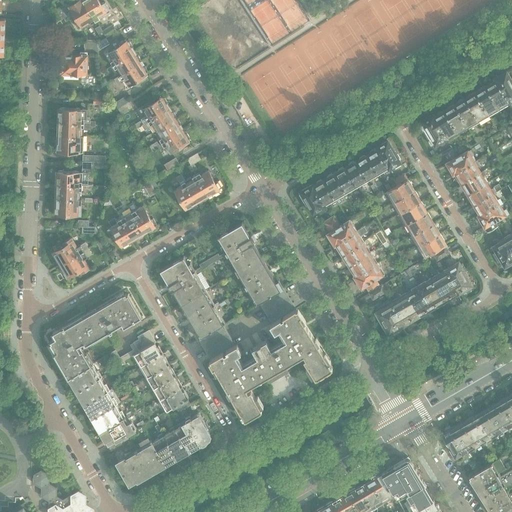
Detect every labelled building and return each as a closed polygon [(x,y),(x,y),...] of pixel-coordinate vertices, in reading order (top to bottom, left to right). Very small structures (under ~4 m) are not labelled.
[(96,20),(83,0),(78,0),(69,6),(78,19),(75,22),(79,28),(90,21),(92,23),(96,20)] [(109,9),(105,2),(102,5),(98,0),(83,0),(96,20),(101,17),(100,15),(109,9)] [(116,31),(112,25),(103,31),(107,37),(116,31)] [(109,44),(106,38),(97,44),(98,51),(109,44)] [(112,65),(135,51),(132,47),(132,46),(130,42),(128,41),(128,40),(127,41),(125,39),(118,44),(119,46),(107,53),(110,56),(111,58),(109,59),(112,65)] [(87,74),(87,56),(88,52),(98,52),(98,51),(97,44),(94,40),(85,40),(85,47),(85,52),(80,52),(80,54),(62,54),(62,65),(60,65),(60,72),(62,72),(62,73),(63,73),(63,76),(72,76),(72,75),(73,75),(73,74),(87,74)] [(119,76),(141,62),(141,61),(141,60),(139,56),(137,55),(135,51),(112,65),(115,69),(117,68),(121,74),(119,75),(119,76)] [(147,73),(148,73),(148,72),(148,71),(145,66),(144,66),(141,62),(119,76),(116,78),(120,83),(123,81),(124,79),(128,85),(139,78),(140,80),(148,75),(147,73)] [(511,79),(508,74),(506,72),(495,78),(496,80),(500,88),(499,90),(502,94),(504,94),(509,102),(511,106),(511,105),(511,79)] [(509,102),(504,94),(502,94),(499,90),(500,88),(496,80),(489,83),(490,85),(486,87),(490,93),(489,96),(492,100),(494,100),(498,108),(509,102)] [(498,108),(494,100),(492,100),(489,96),(490,93),(486,87),(485,87),(485,86),(479,89),(479,91),(476,93),(480,100),(479,102),(482,106),(484,106),(488,114),(498,108)] [(488,114),(484,106),(482,106),(479,102),(480,100),(476,93),(475,93),(474,92),(468,95),(469,97),(465,99),(469,106),(469,108),(471,112),(473,112),(478,121),(488,114)] [(148,122),(170,107),(167,103),(168,102),(165,98),(164,97),(163,96),(162,97),(161,95),(153,100),(154,101),(142,108),(146,114),(147,115),(145,116),(141,119),(141,120),(135,124),(137,128),(142,125),(148,122)] [(118,108),(129,101),(126,96),(115,103),(118,108)] [(478,121),(473,112),(471,112),(469,108),(469,106),(465,99),(464,98),(458,101),(459,103),(455,105),(459,112),(458,114),(460,116),(461,118),(463,118),(468,126),(478,121)] [(122,115),(133,108),(129,101),(118,108),(122,115)] [(468,126),(463,118),(461,118),(460,116),(458,114),(459,112),(455,105),(454,105),(453,104),(448,108),(448,109),(445,111),(449,118),(448,120),(451,124),(453,124),(457,132),(468,126)] [(157,131),(177,118),(176,117),(176,116),(174,112),(173,112),(170,107),(148,122),(142,125),(145,130),(153,125),(157,131)] [(88,117),(88,110),(80,109),(80,108),(75,108),(74,109),(67,109),(66,108),(61,108),(60,108),(58,108),(58,122),(96,123),(96,122),(91,121),(91,119),(89,117),(88,117)] [(457,132),(453,124),(451,124),(448,120),(449,118),(445,111),(444,111),(443,110),(437,114),(438,115),(434,117),(439,124),(438,125),(441,130),(443,130),(447,138),(457,132)] [(441,130),(438,125),(439,124),(434,117),(433,114),(421,121),(423,123),(422,124),(425,130),(426,130),(431,137),(430,137),(433,143),(434,143),(435,145),(447,138),(443,130),(441,130)] [(161,143),(183,129),(181,124),(181,123),(178,119),(177,119),(177,118),(157,131),(160,136),(158,137),(161,143)] [(90,129),(90,127),(95,127),(96,123),(58,122),(58,134),(81,136),(82,129),(84,129),(90,129)] [(190,142),(189,140),(190,139),(190,137),(187,133),(186,133),(183,129),(161,143),(164,147),(166,146),(170,152),(182,144),(183,147),(190,142)] [(83,152),(84,137),(81,137),(81,136),(58,134),(57,151),(83,152)] [(401,159),(398,154),(396,154),(388,141),(381,144),(381,147),(378,149),(382,155),(381,157),(384,161),(385,162),(390,168),(400,162),(400,161),(401,159)] [(481,147),(484,145),(483,142),(479,144),(474,147),(476,150),(481,147)] [(458,156),(453,147),(452,147),(452,146),(449,148),(450,151),(446,153),(450,161),(458,156)] [(385,162),(384,161),(381,157),(382,155),(378,149),(377,149),(375,148),(370,151),(370,153),(367,155),(371,161),(370,163),(372,168),(375,168),(379,175),(390,168),(385,162)] [(468,164),(475,160),(472,155),(474,154),(471,149),(458,156),(450,161),(448,162),(446,163),(447,164),(448,164),(450,167),(449,169),(452,173),(453,173),(454,174),(455,173),(463,168),(463,166),(467,164),(468,164)] [(194,164),(201,159),(197,154),(188,159),(191,164),(190,165),(194,171),(197,169),(194,164)] [(375,168),(372,168),(370,163),(371,161),(367,155),(366,155),(364,154),(360,157),(360,159),(356,161),(360,168),(359,170),(362,174),(364,174),(368,181),(379,175),(375,168)] [(169,171),(180,164),(176,158),(165,164),(169,171)] [(475,176),(484,170),(483,169),(481,171),(478,166),(480,164),(477,159),(475,160),(468,164),(467,164),(463,166),(463,168),(455,173),(458,177),(457,178),(460,182),(461,182),(462,183),(469,179),(469,177),(474,175),(475,176)] [(368,181),(364,174),(362,174),(359,170),(360,168),(356,161),(356,162),(354,161),(349,163),(349,165),(345,168),(349,174),(348,176),(351,180),(353,181),(357,187),(362,196),(364,195),(362,190),(364,189),(361,185),(368,181)] [(353,181),(351,180),(348,176),(349,174),(345,168),(343,167),(338,170),(338,172),(335,174),(338,180),(338,182),(340,186),(342,187),(346,194),(357,187),(353,181)] [(81,181),(81,172),(79,172),(78,171),(73,171),(72,172),(65,172),(64,171),(59,170),(58,171),(56,171),(56,185),(82,186),(82,181),(81,181)] [(221,187),(217,181),(215,182),(208,170),(203,173),(202,171),(196,174),(209,196),(213,194),(215,194),(219,192),(219,190),(220,190),(219,189),(221,187)] [(488,182),(484,176),(486,175),(484,170),(475,176),(474,175),(469,177),(469,179),(462,183),(464,186),(464,187),(463,189),(466,193),(467,193),(468,194),(488,182)] [(342,187),(340,186),(338,182),(338,180),(335,174),(334,174),(332,173),(328,176),(328,178),(324,180),(328,186),(327,188),(330,192),(332,193),(336,200),(346,194),(342,187)] [(198,202),(186,183),(187,182),(186,180),(185,180),(181,174),(176,177),(180,185),(181,184),(182,185),(175,189),(182,201),(181,202),(184,209),(186,208),(187,209),(188,209),(189,209),(193,206),(194,205),(198,202)] [(209,196),(196,174),(191,177),(192,179),(187,182),(186,183),(198,202),(199,202),(200,203),(204,200),(205,199),(209,196)] [(408,179),(405,174),(393,180),(397,186),(408,179)] [(336,200),(332,193),(330,192),(327,188),(328,186),(324,180),(322,179),(317,182),(317,184),(314,186),(317,193),(317,194),(319,199),(321,199),(330,214),(332,213),(327,205),(336,200)] [(392,203),(412,191),(410,188),(413,186),(409,179),(408,180),(408,179),(397,186),(386,192),(392,203)] [(156,193),(150,183),(149,182),(143,185),(150,197),(156,193)] [(487,196),(494,192),(494,193),(497,192),(496,191),(501,188),(498,184),(494,187),(491,188),(488,182),(468,194),(468,196),(470,200),(472,200),(472,201),(473,201),(474,204),(481,200),(483,200),(487,198),(487,196)] [(330,214),(321,199),(319,199),(317,194),(317,193),(314,186),(313,184),(301,191),(302,193),(299,194),(304,202),(305,201),(307,205),(308,204),(313,213),(323,207),(328,215),(330,214)] [(80,198),(80,190),(82,190),(82,186),(56,185),(56,197),(80,198)] [(399,214),(419,202),(417,198),(419,197),(415,190),(413,191),(412,191),(392,203),(399,214)] [(493,207),(503,202),(500,197),(498,199),(494,193),(494,192),(487,196),(487,198),(483,200),(481,200),(474,204),(475,205),(474,206),(476,210),(478,210),(480,214),(481,215),(488,211),(490,211),(493,209),(493,207)] [(82,215),(82,203),(82,198),(80,198),(56,197),(55,213),(57,214),(57,215),(62,215),(63,214),(71,214),(72,215),(77,215),(82,215)] [(405,225),(425,213),(423,209),(425,208),(421,201),(419,202),(399,214),(405,225)] [(152,219),(145,207),(143,205),(137,209),(133,202),(128,205),(132,212),(145,234),(149,231),(150,232),(154,229),(155,228),(156,227),(155,226),(157,225),(153,218),(152,219)] [(484,227),(495,221),(509,212),(506,208),(504,209),(501,204),(503,202),(493,207),(493,209),(490,211),(488,211),(481,215),(480,214),(479,215),(479,216),(478,218),(481,222),(482,222),(484,225),(483,226),(484,227)] [(145,234),(132,212),(126,215),(120,210),(118,207),(118,206),(115,208),(120,217),(134,240),(138,237),(140,238),(144,235),(144,234),(145,234)] [(382,217),(379,211),(376,213),(374,214),(377,220),(382,217)] [(411,236),(432,224),(429,220),(432,219),(428,212),(425,213),(405,225),(411,236)] [(341,226),(340,225),(334,215),(333,216),(324,222),(330,232),(341,226)] [(134,240),(120,217),(116,220),(115,218),(108,222),(118,238),(116,240),(120,247),(122,245),(123,246),(124,246),(125,246),(129,244),(130,242),(134,240)] [(336,244),(358,230),(357,230),(356,230),(353,225),(354,225),(350,218),(340,225),(341,226),(330,232),(328,234),(331,238),(330,240),(333,244),(335,244),(335,245),(336,244)] [(495,221),(484,227),(486,230),(487,232),(497,227),(498,226),(496,222),(495,221)] [(223,257),(252,239),(242,223),(229,231),(228,230),(219,236),(228,251),(219,256),(218,254),(209,259),(212,264),(223,257)] [(418,247),(438,234),(436,231),(438,230),(434,223),(432,224),(411,236),(418,247)] [(98,233),(95,227),(89,227),(89,226),(78,226),(78,227),(82,227),(82,233),(97,234),(98,233)] [(343,255),(365,241),(364,240),(363,241),(360,236),(361,235),(358,230),(336,244),(339,248),(338,250),(341,254),(342,254),(343,255)] [(444,245),(442,242),(444,240),(440,234),(438,235),(438,234),(418,247),(424,257),(444,245)] [(60,264),(85,251),(81,245),(78,247),(73,237),(63,243),(62,241),(56,244),(59,249),(54,252),(54,254),(54,255),(56,258),(57,259),(58,260),(60,259),(62,263),(60,264)] [(108,249),(102,238),(97,241),(98,243),(103,252),(108,249)] [(511,261),(511,252),(504,238),(499,241),(500,243),(493,246),(494,247),(493,247),(494,248),(493,250),(495,253),(493,254),(498,263),(500,261),(502,265),(504,265),(504,266),(505,266),(506,265),(508,266),(511,264),(511,262),(511,261)] [(262,256),(253,243),(254,243),(252,239),(223,257),(224,259),(227,257),(236,271),(262,256)] [(350,265),(371,252),(371,251),(370,251),(367,247),(368,246),(365,241),(343,255),(346,259),(345,260),(347,264),(349,265),(350,265)] [(449,253),(448,252),(445,247),(436,252),(440,258),(448,253),(448,254),(449,253)] [(89,267),(85,258),(88,256),(85,251),(60,264),(61,264),(62,264),(64,267),(63,268),(64,270),(64,271),(65,274),(67,275),(68,276),(80,269),(82,271),(89,267)] [(356,276),(378,263),(377,262),(373,257),(374,257),(371,252),(350,265),(352,269),(351,271),(354,275),(356,275),(356,276)] [(171,287),(200,271),(212,264),(209,259),(200,265),(201,267),(193,272),(184,256),(174,262),(175,262),(161,270),(169,284),(170,285),(171,287)] [(242,290),(272,272),(262,256),(236,271),(245,286),(241,288),(242,290)] [(471,285),(467,276),(465,273),(467,272),(463,264),(460,265),(459,262),(458,262),(458,263),(447,269),(460,292),(464,290),(465,291),(472,287),(471,286),(472,285),(472,284),(471,285)] [(386,279),(384,276),(385,275),(380,268),(381,267),(378,263),(356,276),(358,279),(357,280),(358,281),(357,282),(359,286),(361,287),(362,287),(365,285),(368,290),(379,284),(376,280),(378,279),(381,283),(386,279)] [(460,292),(447,269),(431,279),(445,303),(452,299),(451,297),(460,292)] [(206,289),(197,275),(201,272),(200,271),(171,287),(173,291),(173,290),(181,303),(206,289)] [(259,303),(271,296),(283,288),(282,287),(281,288),(272,272),(242,290),(237,293),(239,297),(240,297),(244,295),(244,293),(243,291),(247,289),(248,292),(256,305),(259,303)] [(445,303),(431,279),(426,282),(425,280),(418,284),(432,308),(437,305),(438,307),(445,303)] [(432,308),(418,284),(411,288),(412,290),(407,293),(421,317),(428,313),(427,311),(432,308)] [(385,292),(381,286),(370,292),(374,299),(385,292)] [(274,301),(287,294),(283,288),(271,296),(274,301)] [(215,305),(206,289),(181,303),(191,321),(219,304),(218,303),(215,305)] [(85,345),(110,330),(111,332),(113,331),(112,329),(120,324),(122,328),(134,321),(136,320),(142,317),(128,294),(127,294),(126,293),(125,293),(124,292),(119,296),(118,294),(117,295),(53,332),(56,337),(51,340),(52,342),(51,343),(56,351),(55,352),(56,353),(55,354),(63,369),(78,360),(77,359),(86,354),(83,349),(81,350),(79,346),(84,343),(85,345)] [(421,317),(407,293),(392,302),(404,324),(413,319),(414,321),(421,317)] [(277,306),(289,298),(287,294),(274,301),(277,306)] [(274,301),(271,296),(259,303),(262,309),(274,301)] [(281,311),(293,304),(289,298),(277,306),(281,311)] [(404,324),(392,302),(391,302),(390,300),(384,304),(376,308),(376,307),(375,308),(377,312),(382,321),(383,323),(381,325),(386,333),(388,332),(388,333),(388,334),(390,333),(391,334),(398,330),(397,329),(404,325),(404,324)] [(266,313),(277,306),(274,301),(262,309),(266,313)] [(226,323),(217,308),(220,306),(219,304),(191,321),(196,330),(195,330),(199,337),(198,337),(199,338),(223,325),(226,323)] [(281,311),(277,306),(266,313),(269,319),(281,311)] [(260,380),(304,354),(306,358),(304,359),(309,366),(313,373),(316,378),(317,377),(317,378),(332,368),(333,367),(331,365),(332,365),(330,361),(324,350),(316,338),(315,339),(296,308),(272,323),(272,324),(270,325),(275,333),(279,331),(285,341),(272,349),(266,340),(252,348),(257,357),(244,365),(238,355),(241,353),(237,344),(235,346),(223,325),(199,338),(199,339),(208,354),(211,360),(209,362),(216,375),(219,374),(222,380),(242,413),(241,413),(243,417),(244,417),(245,419),(246,418),(246,419),(262,410),(261,409),(262,409),(251,390),(249,391),(247,388),(260,380)] [(140,336),(139,336),(140,339),(142,342),(153,336),(149,330),(147,332),(140,336)] [(153,336),(142,342),(145,348),(155,342),(156,342),(153,336)] [(140,339),(134,342),(135,343),(136,345),(138,348),(140,351),(145,348),(142,342),(140,339)] [(141,366),(163,353),(159,346),(157,347),(155,342),(145,348),(140,351),(134,354),(134,355),(141,366)] [(147,377),(169,364),(163,353),(141,366),(147,377)] [(69,378),(70,377),(92,365),(86,354),(77,359),(78,360),(63,369),(69,378)] [(77,391),(100,377),(100,378),(102,377),(98,370),(97,371),(93,364),(92,365),(70,377),(70,380),(72,383),(74,385),(77,391)] [(154,388),(176,375),(169,364),(147,377),(154,388)] [(160,400),(182,386),(176,375),(154,388),(160,400)] [(108,392),(110,391),(106,384),(104,385),(100,378),(100,377),(77,391),(78,393),(80,397),(82,398),(85,404),(108,391),(108,392)] [(187,399),(189,398),(182,386),(160,400),(167,411),(171,408),(187,399)] [(116,405),(118,404),(118,403),(121,402),(113,389),(110,391),(108,392),(108,391),(85,404),(86,407),(87,410),(90,412),(93,418),(116,404),(116,405)] [(122,401),(135,393),(134,392),(128,396),(127,395),(121,399),(122,401)] [(511,397),(509,399),(509,397),(508,398),(507,396),(500,400),(501,402),(501,403),(511,421),(511,397)] [(175,414),(190,405),(187,399),(171,408),(175,414)] [(511,427),(511,421),(501,403),(498,405),(497,404),(496,403),(489,407),(490,408),(489,409),(490,410),(503,432),(511,427)] [(101,431),(125,417),(122,411),(120,412),(116,405),(116,404),(93,418),(93,420),(95,424),(97,425),(101,431)] [(503,432),(490,410),(486,412),(486,411),(485,411),(484,409),(478,413),(479,415),(478,415),(479,417),(492,439),(503,432)] [(210,435),(199,414),(198,415),(187,422),(200,444),(201,444),(203,444),(206,442),(207,440),(210,438),(210,435)] [(492,439),(479,417),(475,419),(474,417),(474,418),(473,416),(466,420),(467,422),(466,422),(467,423),(480,446),(492,439)] [(125,417),(101,431),(101,434),(103,437),(105,438),(106,439),(106,440),(108,444),(127,434),(137,428),(132,421),(129,423),(125,417)] [(200,444),(187,422),(176,428),(189,450),(189,451),(192,450),(194,449),(196,447),(196,446),(200,444)] [(480,446),(467,423),(464,425),(463,424),(462,424),(461,423),(455,427),(456,428),(455,429),(456,430),(469,452),(477,447),(482,454),(484,452),(480,446)] [(189,450),(176,428),(164,435),(177,457),(178,457),(180,457),(183,456),(184,453),(189,450)] [(469,452),(456,430),(452,432),(452,431),(451,431),(450,429),(443,433),(444,435),(443,436),(449,446),(450,446),(456,456),(458,460),(466,456),(469,459),(471,463),(474,461),(469,452)] [(177,457),(164,435),(163,433),(158,436),(159,438),(153,442),(165,464),(166,464),(169,464),(171,462),(173,460),(177,457)] [(108,444),(108,445),(111,451),(122,445),(122,444),(130,439),(128,435),(127,434),(108,444)] [(165,464),(153,442),(137,451),(118,462),(129,482),(131,483),(138,479),(138,480),(143,477),(146,477),(148,476),(150,473),(155,471),(157,470),(160,469),(161,467),(161,466),(165,464)] [(431,492),(410,459),(408,456),(394,465),(393,466),(393,465),(388,468),(382,472),(383,475),(396,497),(397,498),(405,493),(415,510),(433,499),(434,499),(431,494),(431,493),(431,492)] [(480,470),(468,477),(476,488),(497,475),(506,470),(500,459),(491,463),(491,464),(480,470)] [(497,475),(476,488),(481,497),(511,479),(511,469),(499,478),(497,475)] [(37,473),(34,475),(34,481),(34,482),(34,483),(36,484),(41,487),(42,488),(42,497),(48,500),(49,501),(49,504),(49,510),(52,511),(53,510),(56,511),(82,497),(82,493),(79,491),(69,496),(67,497),(66,498),(56,496),(56,487),(49,483),(49,474),(42,470),(37,473)] [(396,497),(383,475),(382,472),(377,475),(375,475),(372,477),(371,478),(370,479),(384,502),(391,498),(391,500),(396,497)] [(384,502),(370,479),(369,479),(368,479),(365,481),(364,482),(359,485),(373,511),(378,508),(377,506),(384,502)] [(511,479),(481,497),(488,508),(509,495),(507,491),(511,487),(511,479)] [(370,511),(373,511),(359,485),(354,488),(353,488),(350,490),(349,491),(347,492),(358,511),(366,511),(368,511),(370,511)] [(358,511),(347,492),(345,493),(342,494),(341,496),(336,499),(343,511),(358,511)] [(511,493),(509,495),(488,508),(490,511),(504,511),(507,511),(511,507),(511,493)] [(343,511),(336,499),(331,501),(330,502),(327,503),(326,505),(324,506),(328,511),(343,511)] [(411,511),(434,511),(439,509),(440,509),(439,508),(439,506),(438,503),(436,503),(433,499),(415,510),(412,511),(411,511)]
